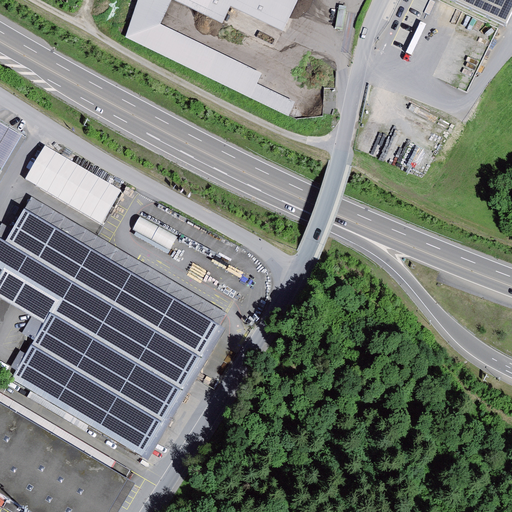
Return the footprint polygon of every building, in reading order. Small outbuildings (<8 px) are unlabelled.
[(172,2),(167,0),(137,0),(125,39),(289,118),(295,104),(257,86),(262,76),(160,27),(172,2)] [(282,35),(299,0),(167,0),(172,2),(222,26),(230,10),(282,35)] [(511,0),(449,0),(507,27),(511,15),(511,0)] [(339,5),(335,28),(343,29),(347,7),(339,5)] [(0,124),(0,173),(1,174),(22,137),(0,124)] [(45,147),(24,182),(101,226),(120,193),(45,147)] [(34,200),(25,215),(219,330),(228,315),(34,200)] [(219,330),(25,215),(6,246),(0,242),(0,300),(32,319),(23,335),(36,343),(13,382),(143,459),(219,330)] [(132,235),(169,255),(178,237),(142,217),(132,235)] [(226,334),(219,330),(143,459),(150,463),(226,334)] [(0,394),(0,408),(109,473),(115,463),(0,394)] [(0,497),(24,511),(112,511),(129,485),(125,483),(131,472),(115,463),(109,473),(0,408),(0,497)] [(129,485),(112,511),(123,511),(137,490),(129,485)]
